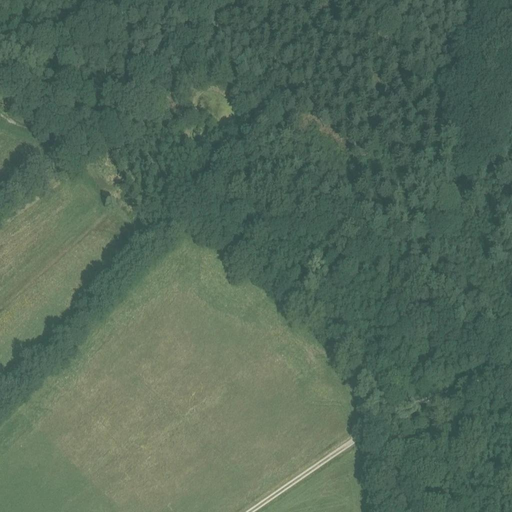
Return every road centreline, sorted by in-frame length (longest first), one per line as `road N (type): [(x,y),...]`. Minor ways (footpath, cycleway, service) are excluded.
road 1 (unclassified): [(511,369),(367,431)]
road 2 (unclassified): [(251,511),(367,431)]
